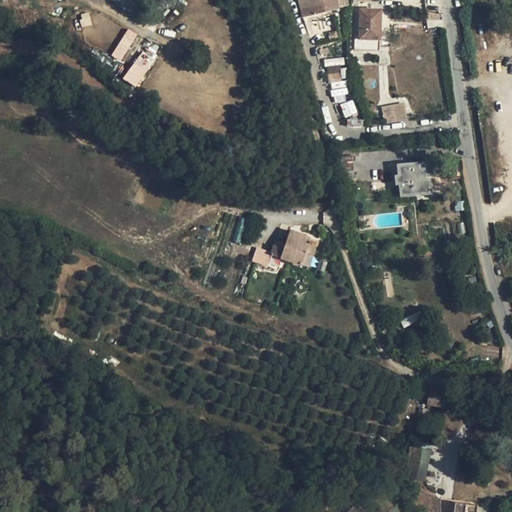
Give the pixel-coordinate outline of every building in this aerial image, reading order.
[(309,0),(313,14),(338,8),(336,0),(309,0)] [(336,0),(338,8),(348,6),(346,0),(336,0)] [(359,9),(359,39),(360,39),(379,40),(380,40),(381,10),(359,9)] [(121,61),(137,34),(127,28),(111,55),(121,61)] [(379,50),(379,40),(360,39),(359,49),(379,50)] [(144,47),(123,79),(136,87),(157,56),(144,47)] [(337,65),(344,64),(343,57),(325,60),(328,81),(339,79),(337,65)] [(52,102),(57,95),(50,90),(45,96),(52,102)] [(383,105),(384,123),(406,121),(404,103),(383,105)] [(354,172),(353,162),(341,163),(342,172),(354,172)] [(427,195),(425,178),(424,165),(416,166),(416,162),(396,164),(397,175),(399,185),(400,197),(427,195)] [(270,258),(312,267),(318,236),(288,230),(285,245),(273,243),(270,258)] [(268,266),(271,252),(255,249),(252,263),(268,266)] [(66,283),(61,298),(70,301),(75,287),(66,283)] [(428,404),(448,407),(450,397),(430,394),(428,404)] [(426,422),(427,410),(420,409),(418,421),(426,422)] [(431,451),(434,439),(421,436),(418,448),(431,451)] [(425,482),(431,451),(418,448),(414,448),(408,478),(425,482)] [(441,511),(441,499),(429,500),(429,511),(441,511)] [(456,503),(454,511),(476,511),(478,506),(456,503)]
